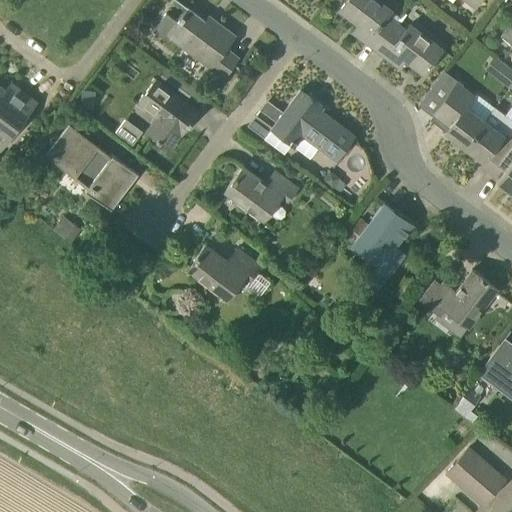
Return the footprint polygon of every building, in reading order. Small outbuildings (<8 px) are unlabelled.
[(205,20),(177,0),(175,0),(186,8),(177,21),(166,13),(156,27),(160,30),(157,34),(168,42),(171,38),(224,78),(239,58),(226,48),(236,36),(208,15),(205,20)] [(376,49),(396,23),(386,16),(391,10),(376,0),(346,0),(339,10),(359,24),(353,32),(376,49)] [(511,20),(500,36),(511,44),(511,20)] [(405,30),(396,23),(376,49),(399,67),(405,59),(424,73),(442,49),(409,24),(405,30)] [(511,89),(511,87),(511,68),(495,55),(485,68),(511,89)] [(464,147),(485,120),(466,105),(474,94),(464,86),(466,83),(454,74),(446,85),(452,89),(430,118),(446,130),(445,132),(464,147)] [(174,75),(168,82),(189,97),(194,90),(174,75)] [(181,135),(199,111),(155,79),(137,103),(156,117),(146,131),(170,149),(181,135)] [(4,92),(0,89),(0,148),(1,149),(36,102),(23,92),(21,95),(9,86),(4,92)] [(82,90),(80,107),(95,109),(97,91),(82,90)] [(354,136),(320,110),(323,107),(300,90),(271,128),(294,145),(302,134),(336,159),(354,136)] [(511,143),(511,119),(495,107),(485,120),(464,147),(484,162),(487,158),(496,164),(511,143)] [(110,157),(69,125),(47,154),(88,185),(85,190),(111,210),(112,209),(111,209),(129,185),(130,185),(138,174),(112,154),(110,157)] [(511,193),(511,143),(496,164),(505,171),(497,182),(511,193)] [(265,183),(243,166),(225,191),(263,220),(282,196),(288,201),(298,188),(274,171),(265,183)] [(330,170),(323,180),(333,188),(333,187),(340,179),(341,178),(330,170)] [(387,220),(378,213),(385,204),(384,202),(355,241),(372,254),(362,267),(383,283),(404,254),(394,247),(412,223),(394,211),(387,220)] [(64,213),(52,229),(72,243),(83,228),(64,213)] [(359,218),(351,230),(359,236),(367,224),(359,218)] [(227,261),(205,244),(194,258),(195,259),(188,269),(228,299),(245,276),(250,280),(261,266),(237,248),(227,261)] [(468,326),(497,288),(472,269),(456,290),(444,281),(442,285),(435,280),(420,300),(440,315),(446,308),(468,326)] [(285,279),(282,283),(282,290),(288,294),(294,286),(285,279)] [(511,351),(501,344),(506,338),(511,331),(510,331),(483,367),(483,368),(495,377),(490,383),(511,399),(511,398),(511,358),(511,357),(511,356),(511,351)] [(468,387),(452,408),(471,422),(478,414),(471,409),(480,396),(473,391),(468,387)] [(484,505),(508,478),(470,445),(446,473),(484,505)]
